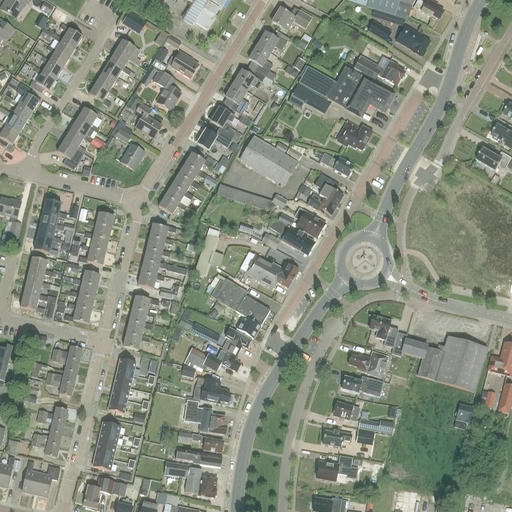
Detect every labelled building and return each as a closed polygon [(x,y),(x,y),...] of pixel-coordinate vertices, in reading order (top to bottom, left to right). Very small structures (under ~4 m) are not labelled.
[(31,0),(7,0),(1,11),(16,21),(28,2),(30,3),(31,0)] [(218,0),(212,0),(208,7),(225,17),(231,8),(218,0)] [(344,0),(344,1),(405,20),(415,3),(406,0),(344,0)] [(440,21),(444,13),(437,9),(438,6),(429,1),(426,5),(419,1),(414,10),(431,19),(432,17),(440,21)] [(49,16),(53,9),(44,4),(40,10),(49,16)] [(208,7),(203,16),(220,26),(225,17),(208,7)] [(280,10),(272,24),(283,30),(288,33),(294,23),(306,31),(313,20),(300,12),(295,19),(291,17),(291,16),(280,10)] [(55,11),(53,17),(64,21),(67,15),(55,11)] [(129,13),(123,23),(124,24),(140,34),(146,24),(131,14),(129,13)] [(405,20),(386,14),(383,21),(403,27),(405,20)] [(203,16),(197,25),(214,35),(220,26),(203,16)] [(5,41),(13,29),(3,23),(0,27),(0,43),(2,40),(5,41)] [(386,43),(391,34),(373,23),(368,33),(386,43)] [(197,25),(191,35),(208,45),(214,35),(197,25)] [(63,42),(76,50),(83,39),(70,31),(63,26),(61,30),(67,34),(63,41),(63,42)] [(396,43),(411,52),(421,58),(421,57),(423,57),(426,52),(424,52),(429,43),(405,28),(396,43)] [(52,35),(44,30),(40,36),(48,41),(50,38),(52,35)] [(257,48),(270,55),(274,48),(281,52),(289,40),(277,34),(274,40),(265,34),(257,48)] [(69,61),(76,50),(63,42),(63,41),(52,35),(50,38),(61,45),(56,52),(56,53),(69,61)] [(181,45),(169,37),(165,43),(178,50),(181,45)] [(305,50),(309,44),(302,40),(298,46),(305,50)] [(123,42),(116,54),(129,61),(128,62),(137,68),(140,63),(135,60),(139,53),(136,50),(123,42)] [(49,48),(47,51),(54,56),(50,62),(49,63),(63,71),(69,61),(56,53),(56,52),(49,48)] [(276,77),(269,73),(273,67),(265,62),(270,55),(257,48),(256,49),(254,48),(251,54),(253,55),(249,61),(259,67),(255,73),(267,80),(272,83),(276,77)] [(154,60),(162,65),(168,54),(161,49),(154,60)] [(122,73),(129,77),(133,80),(135,76),(124,69),(128,62),(129,61),(116,54),(109,64),(122,72),(122,73)] [(167,65),(171,68),(191,80),(199,67),(186,59),(187,58),(179,54),(176,60),(172,57),(167,65)] [(48,66),(43,74),(56,82),(63,71),(49,63),(50,62),(43,58),(40,62),(48,66)] [(360,58),(354,69),(375,81),(377,76),(396,88),(400,81),(401,81),(401,80),(403,80),(405,77),(404,75),(405,74),(397,70),(398,68),(389,63),(384,71),(360,58)] [(292,68),(300,72),(305,63),(298,59),(292,68)] [(109,64),(102,75),(116,83),(115,83),(125,89),(127,86),(117,80),(122,73),(122,72),(109,64)] [(336,84),(307,68),(298,85),(362,120),(370,105),(379,110),(381,111),(383,112),(385,111),(387,110),(389,108),(395,96),(345,68),(336,84)] [(43,74),(36,69),(34,73),(41,77),(37,84),(33,82),(30,88),(42,95),(45,91),(49,93),(56,82),(43,74)] [(172,90),(176,83),(160,73),(153,83),(166,91),(157,105),(170,113),(181,96),(172,90)] [(242,73),(234,86),(246,93),(251,86),(258,91),(263,83),(265,79),(255,73),(252,78),(242,73)] [(102,75),(96,86),(109,94),(108,94),(116,99),(118,95),(111,91),(115,83),(116,83),(102,75)] [(20,85),(12,80),(9,85),(17,90),(20,85)] [(96,86),(89,97),(102,105),(109,110),(111,106),(104,101),(108,94),(109,94),(96,86)] [(249,115),(244,113),(249,105),(242,100),(246,93),(234,86),(233,87),(231,86),(228,92),(229,93),(226,99),(235,105),(232,110),(247,119),(249,115)] [(295,86),(286,102),(300,110),(309,94),(295,86)] [(19,107),(32,114),(39,103),(26,95),(19,91),(17,94),(24,99),(20,106),(19,107)] [(126,109),(136,114),(135,115),(142,120),(136,129),(154,140),(162,127),(148,119),(152,112),(132,99),(126,109)] [(330,105),(318,99),(313,107),(325,114),(330,105)] [(13,117),(26,125),(32,114),(19,107),(20,106),(13,101),(10,105),(17,109),(13,117)] [(511,106),(509,105),(503,116),(505,117),(504,118),(504,119),(510,122),(511,122),(511,121),(511,120),(511,106)] [(86,111),(97,118),(100,113),(89,106),(86,111)] [(232,142),(237,134),(229,129),(234,119),(217,109),(213,114),(215,115),(211,123),(220,129),(218,133),(232,142)] [(84,110),(77,121),(90,129),(90,130),(94,132),(97,134),(99,131),(97,129),(102,122),(97,119),(97,118),(86,111),(84,110)] [(11,120),(7,127),(6,128),(19,136),(26,125),(13,117),(6,112),(4,116),(11,120)] [(251,124),(241,118),(238,123),(247,129),(251,124)] [(89,139),(94,132),(90,130),(90,129),(77,121),(71,132),(84,140),(83,141),(90,145),(93,141),(89,139)] [(6,128),(7,127),(0,123),(0,128),(4,131),(0,138),(0,147),(5,150),(9,145),(12,147),(19,136),(6,128)] [(366,148),(365,147),(372,133),(362,128),(361,130),(347,123),(337,142),(347,148),(348,146),(355,150),(356,149),(362,152),(363,151),(364,151),(366,148)] [(499,141),(506,145),(505,147),(511,151),(511,134),(497,126),(492,137),(494,138),(493,140),(498,143),(499,141)] [(131,139),(119,131),(118,132),(114,130),(110,137),(111,138),(104,148),(110,152),(116,141),(115,141),(116,139),(127,145),(131,139)] [(79,148),(83,141),(84,140),(71,132),(64,143),(77,151),(77,152),(83,155),(84,156),(86,152),(79,148)] [(228,150),(232,143),(232,142),(218,133),(215,137),(206,132),(198,144),(209,151),(214,142),(228,150)] [(238,162),(284,188),(298,164),(253,137),(238,162)] [(77,151),(64,143),(57,154),(67,160),(63,166),(74,172),(79,163),(78,162),(83,155),(77,152),(77,151)] [(284,155),(287,149),(279,144),(275,150),(284,155)] [(134,172),(145,155),(132,146),(121,164),(134,172)] [(286,154),(299,162),(302,156),(290,149),(286,154)] [(502,154),(501,156),(500,159),(484,150),(477,162),(496,173),(500,168),(505,171),(511,159),(502,154)] [(320,163),(333,171),(348,178),(353,167),(340,160),(338,163),(324,155),(320,163)] [(198,174),(199,173),(203,166),(210,170),(215,162),(208,158),(205,164),(192,156),(185,166),(198,174)] [(222,173),(229,160),(222,157),(216,170),(222,173)] [(211,180),(199,173),(198,174),(185,166),(179,177),(192,185),(192,183),(197,176),(204,181),(203,182),(208,185),(211,180)] [(319,197),(323,199),(337,208),(343,197),(336,193),(339,187),(321,176),(315,187),(323,192),(319,197)] [(199,188),(192,183),(192,185),(179,177),(172,187),(185,195),(186,194),(190,187),(197,191),(199,188)] [(511,208),(469,184),(453,211),(503,240),(507,234),(511,237),(511,235),(511,208)] [(271,202),(219,186),(216,196),(268,213),(271,202)] [(193,198),(186,194),(185,195),(172,187),(166,198),(179,206),(179,204),(184,197),(191,202),(193,198)] [(309,198),(312,193),(302,187),(299,192),(309,198)] [(311,199),(312,199),(308,206),(316,211),(316,212),(323,216),(325,214),(331,217),(337,208),(323,199),(320,204),(318,203),(320,200),(313,195),(311,199)] [(282,210),(287,202),(276,196),(272,204),(282,210)] [(187,209),(179,204),(179,206),(166,198),(159,208),(172,216),(177,208),(184,213),(187,209)] [(17,245),(18,237),(21,226),(16,225),(21,204),(14,202),(13,204),(1,201),(0,206),(0,215),(11,219),(10,223),(13,224),(10,235),(3,234),(1,241),(5,242),(4,247),(14,249),(15,244),(17,245)] [(46,201),(43,214),(58,217),(58,218),(66,220),(67,216),(59,214),(61,205),(46,201)] [(68,219),(76,221),(79,208),(71,207),(68,219)] [(84,224),(87,212),(81,210),(78,222),(84,224)] [(317,240),(326,225),(305,212),(305,213),(300,210),(294,219),(299,222),(296,228),(301,231),(310,237),(311,236),(317,240)] [(43,214),(40,226),(55,230),(55,231),(63,233),(64,229),(56,227),(58,218),(58,217),(43,214)] [(89,222),(87,227),(96,229),(96,227),(111,231),(114,219),(99,215),(97,224),(89,222)] [(307,256),(314,244),(306,239),(306,238),(291,228),(294,223),(282,216),(278,223),(274,220),(269,229),(280,236),(278,239),(271,236),(269,238),(266,236),(262,243),(275,251),(280,242),(299,253),(300,252),(307,256)] [(40,226),(37,239),(52,242),(52,243),(60,245),(61,241),(53,239),(55,231),(55,230),(40,226)] [(108,243),(111,231),(96,227),(96,229),(94,237),(86,235),(85,239),(93,241),(93,239),(108,243)] [(153,227),(150,239),(165,243),(165,241),(167,233),(175,235),(176,230),(169,229),(168,231),(153,227)] [(207,230),(205,236),(216,240),(218,233),(207,230)] [(37,239),(34,251),(49,255),(48,255),(49,255),(57,257),(58,253),(50,251),(52,243),(52,242),(37,239)] [(105,255),(108,243),(93,239),(93,241),(91,249),(83,247),(82,251),(90,253),(91,252),(105,255)] [(164,245),(172,247),(173,242),(165,241),(165,243),(150,239),(147,251),(162,255),(163,252),(164,245)] [(147,251),(144,263),(159,267),(160,265),(162,257),(178,261),(179,256),(163,252),(162,255),(147,251)] [(102,268),(105,255),(91,252),(90,253),(88,261),(80,259),(79,263),(88,265),(88,264),(102,268)] [(283,274),(294,280),(298,272),(285,264),(280,271),(256,257),(252,263),(257,266),(258,265),(275,275),(275,276),(277,278),(278,276),(280,278),(283,274)] [(53,272),(53,274),(45,272),(47,264),(33,260),(30,272),(44,276),(44,277),(60,280),(62,274),(53,272)] [(158,269),(166,271),(166,272),(186,277),(187,271),(160,265),(159,267),(144,263),(141,275),(156,278),(157,277),(158,269)] [(257,266),(252,263),(245,275),(273,292),(277,284),(287,290),(294,280),(283,274),(280,278),(278,276),(277,278),(275,276),(275,275),(258,265),(257,266)] [(66,272),(78,275),(80,268),(67,265),(66,272)] [(194,269),(192,275),(204,279),(206,273),(194,269)] [(44,276),(30,272),(27,285),(42,288),(41,289),(50,291),(56,292),(57,288),(42,285),(44,277),(44,276)] [(82,286),(97,289),(100,277),(85,273),(83,283),(75,281),(73,286),(82,288),(82,286)] [(211,298),(227,307),(244,318),(237,330),(253,340),(261,328),(261,327),(269,313),(245,298),(247,294),(229,283),(232,280),(223,274),(219,281),(221,282),(211,298)] [(156,278),(141,275),(139,287),(153,290),(156,281),(163,283),(165,279),(157,277),(156,278)] [(39,300),(39,301),(46,303),(47,299),(40,297),(41,289),(42,288),(27,285),(24,297),(39,300)] [(82,286),(82,288),(80,295),(72,293),(70,298),(79,300),(80,298),(94,302),(97,289),(82,286)] [(173,287),(172,293),(161,290),(159,298),(176,302),(179,288),(173,287)] [(39,300),(24,297),(21,309),(44,315),(45,311),(37,309),(39,301),(39,300)] [(80,298),(79,300),(77,307),(69,305),(68,310),(76,312),(76,310),(91,314),(94,302),(80,298)] [(147,315),(148,313),(150,305),(158,307),(159,303),(151,301),(151,302),(136,299),(133,311),(147,315)] [(52,317),(55,306),(49,304),(46,316),(52,317)] [(170,315),(176,316),(178,308),(172,306),(170,315)] [(76,310),(76,312),(74,319),(66,317),(65,322),(73,324),(74,322),(88,326),(91,314),(76,310)] [(144,327),(145,325),(147,318),(155,320),(156,315),(148,313),(147,315),(133,311),(130,323),(144,327)] [(370,324),(370,325),(369,330),(377,333),(375,339),(384,342),(383,347),(392,350),(391,355),(400,358),(407,336),(397,334),(397,331),(389,329),(390,323),(380,320),(372,318),(372,319),(371,320),(370,324)] [(142,339),(142,338),(144,330),(152,332),(153,327),(145,325),(144,327),(130,323),(127,336),(142,339)] [(194,325),(190,333),(209,343),(213,335),(194,325)] [(180,337),(184,329),(179,326),(174,334),(180,337)] [(229,340),(222,352),(226,355),(227,353),(236,358),(240,350),(242,351),(243,348),(247,350),(248,348),(248,349),(249,348),(251,346),(251,344),(250,343),(251,342),(229,330),(225,338),(229,340)] [(149,344),(150,340),(142,338),(142,339),(127,336),(124,348),(138,352),(141,342),(149,344)] [(459,338),(458,341),(448,338),(445,349),(439,347),(438,352),(427,349),(427,347),(405,341),(401,354),(422,360),(417,377),(474,394),(487,350),(477,347),(478,344),(476,342),(461,338),(459,338)] [(509,345),(508,345),(504,344),(500,360),(491,358),(487,373),(511,379),(511,372),(511,344),(510,344),(509,345)] [(0,362),(8,365),(13,347),(7,346),(6,350),(0,348),(0,362)] [(192,350),(185,364),(201,373),(205,367),(218,373),(222,365),(236,373),(240,365),(238,363),(239,362),(235,360),(236,358),(227,353),(226,355),(222,352),(218,360),(208,355),(207,358),(192,350)] [(58,351),(56,362),(75,366),(78,355),(58,351)] [(381,380),(388,359),(372,354),(370,360),(359,356),(359,358),(352,356),(349,366),(358,369),(358,371),(366,374),(366,375),(381,380)] [(117,374),(133,377),(136,364),(130,363),(120,361),(117,374)] [(8,365),(0,362),(0,381),(4,382),(8,365)] [(56,362),(53,372),(73,377),(75,366),(56,362)] [(193,380),(195,371),(184,368),(181,377),(193,380)] [(53,372),(51,383),(70,387),(73,377),(53,372)] [(114,386),(130,390),(133,377),(117,374),(114,386)] [(379,398),(383,384),(367,379),(366,384),(362,383),(344,378),(341,390),(351,393),(350,395),(357,396),(357,395),(359,395),(359,391),(364,392),(363,393),(379,398)] [(198,379),(196,389),(203,391),(201,401),(219,405),(219,403),(228,405),(228,404),(230,403),(231,398),(230,397),(230,396),(226,395),(227,392),(219,390),(220,384),(198,379)] [(35,393),(39,393),(39,381),(30,381),(30,390),(35,390),(35,393)] [(51,383),(48,394),(67,398),(70,387),(51,383)] [(511,387),(504,385),(497,412),(508,415),(511,400),(511,387)] [(111,399),(127,403),(130,390),(114,386),(111,399)] [(484,408),(492,410),(495,395),(488,393),(484,408)] [(108,412),(124,416),(127,403),(111,399),(108,412)] [(198,404),(195,404),(187,403),(184,423),(201,425),(200,433),(224,436),(224,435),(225,434),(226,430),(225,429),(225,428),(224,428),(225,418),(212,416),(212,412),(197,410),(198,404)] [(332,415),(334,416),(333,418),(349,422),(350,419),(356,421),(358,413),(352,411),(353,408),(337,404),(335,412),(333,412),(332,415)] [(473,409),(459,406),(455,422),(469,426),(473,409)] [(45,409),(42,420),(61,425),(64,414),(45,409)] [(144,425),(145,418),(134,415),(133,423),(144,425)] [(42,420),(39,431),(59,435),(61,425),(42,420)] [(367,431),(389,436),(392,436),(394,425),(380,422),(380,424),(360,421),(358,430),(367,431)] [(100,435),(118,440),(121,428),(103,424),(100,435)] [(39,431),(37,441),(56,446),(59,435),(39,431)] [(374,433),(358,431),(356,444),(372,447),(374,433)] [(351,444),(352,435),(333,432),(333,434),(325,433),(322,446),(341,449),(342,442),(351,444)] [(222,447),(222,443),(211,441),(212,440),(202,438),(203,437),(179,434),(178,444),(191,446),(191,442),(198,443),(198,442),(202,442),(201,445),(205,446),(204,452),(221,455),(221,453),(222,452),(223,449),(222,447)] [(97,446),(115,450),(118,440),(100,435),(97,446)] [(10,440),(7,453),(18,456),(21,443),(10,440)] [(37,441),(34,452),(54,457),(56,446),(37,441)] [(95,457),(113,461),(115,450),(97,446),(95,457)] [(193,466),(200,467),(221,470),(222,458),(196,454),(177,451),(176,462),(193,464),(193,466)] [(104,471),(110,473),(113,461),(95,457),(92,468),(93,469),(104,471)] [(358,470),(351,469),(353,460),(340,458),(338,466),(333,465),(332,468),(319,465),(317,472),(316,473),(315,477),(316,478),(316,479),(336,483),(337,476),(346,477),(346,479),(356,481),(358,470)] [(7,467),(0,465),(0,488),(7,490),(14,460),(9,459),(7,467)] [(34,497),(39,475),(32,473),(34,465),(29,464),(22,494),(34,497)] [(188,480),(186,494),(198,496),(198,497),(214,500),(214,498),(216,497),(217,493),(215,492),(215,491),(216,481),(200,478),(201,472),(190,470),(190,468),(167,464),(164,477),(188,480)] [(500,491),(506,466),(500,465),(494,490),(500,491)] [(60,471),(54,470),(49,468),(47,477),(39,475),(34,497),(47,500),(51,481),(57,483),(60,471)] [(142,488),(148,490),(151,481),(144,479),(142,488)] [(91,510),(90,511),(92,511),(99,511),(100,507),(98,506),(101,492),(111,494),(113,484),(101,481),(99,490),(88,488),(83,508),(91,510)] [(124,498),(127,487),(114,484),(111,495),(124,498)] [(158,494),(155,505),(164,507),(166,496),(158,494)] [(84,496),(77,495),(75,504),(81,505),(84,496)] [(194,511),(177,508),(179,499),(168,496),(166,507),(171,508),(169,511),(194,511)] [(332,502),(315,500),(313,511),(340,511),(341,501),(332,500),(332,502)] [(132,511),(133,509),(132,508),(133,503),(123,501),(122,506),(118,505),(115,511),(132,511)] [(141,511),(155,511),(157,507),(144,503),(142,509),(141,511)]
